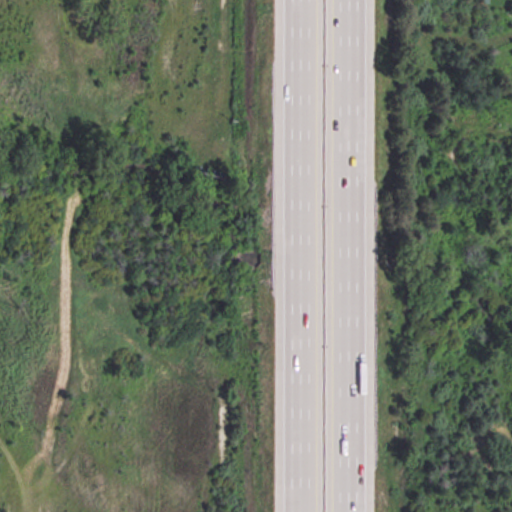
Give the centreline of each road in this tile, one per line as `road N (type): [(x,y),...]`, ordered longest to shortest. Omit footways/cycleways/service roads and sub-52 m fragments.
road 1 (motorway): [(351,511),(353,0)]
road 2 (motorway): [(296,0),(295,511)]
